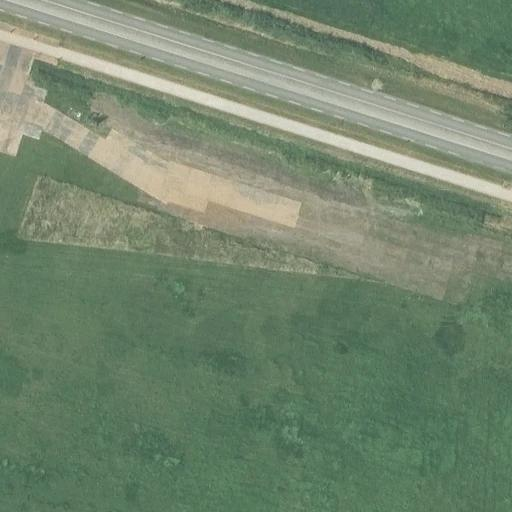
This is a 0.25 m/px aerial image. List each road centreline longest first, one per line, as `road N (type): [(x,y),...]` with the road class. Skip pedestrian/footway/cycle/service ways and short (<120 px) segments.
road 1 (secondary): [(0,5),(511,167)]
road 2 (secondary): [(511,143),(61,0)]
